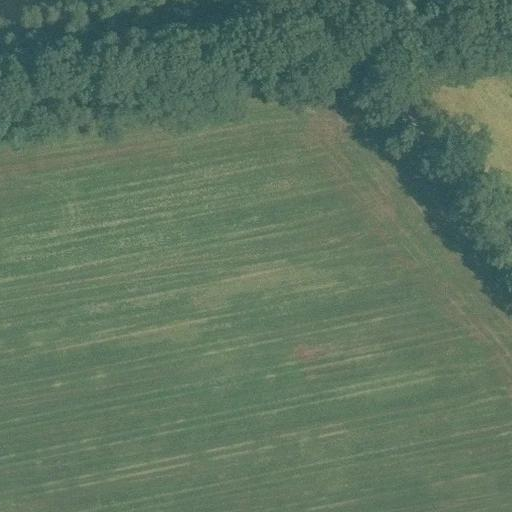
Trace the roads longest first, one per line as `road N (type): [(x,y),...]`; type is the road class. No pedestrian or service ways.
road 1 (track): [(0,116),(351,54)]
road 2 (track): [(511,241),(351,54)]
road 3 (track): [(511,28),(351,54)]
